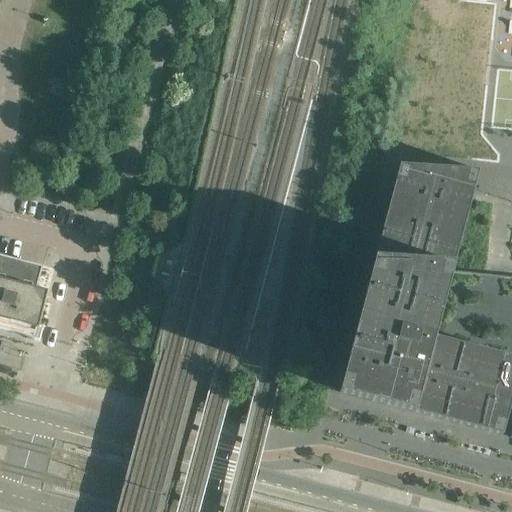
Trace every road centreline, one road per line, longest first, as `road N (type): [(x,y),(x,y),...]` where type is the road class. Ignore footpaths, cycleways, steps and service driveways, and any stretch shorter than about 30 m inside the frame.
road 1 (secondary): [(404,511),(38,421)]
road 2 (residential): [(38,421),(84,247),(0,224)]
